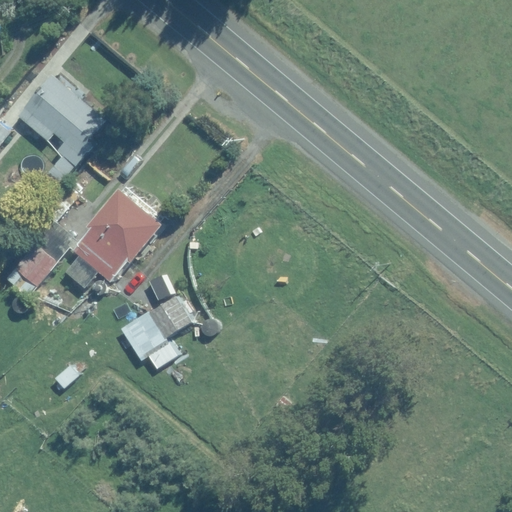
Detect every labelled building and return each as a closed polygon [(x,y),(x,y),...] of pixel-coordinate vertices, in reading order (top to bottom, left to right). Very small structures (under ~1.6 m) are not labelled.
[(113,123),(111,121),(58,75),(22,117),(50,142),(58,132),(69,142),(60,152),(67,158),(54,173),(67,184),(98,148),(94,145),(113,123)] [(61,223),(84,195),(74,187),(51,214),(61,223)] [(85,260),(113,283),(116,280),(120,283),(139,261),(143,265),(173,229),(170,227),(129,191),(98,227),(103,230),(81,256),(85,260)] [(8,275),(34,297),(77,244),(51,223),(8,275)] [(113,283),(85,260),(72,275),(100,298),(113,283)] [(185,297),(126,330),(127,330),(146,364),(152,360),(159,371),(183,357),(173,339),(200,324),(185,297)]
